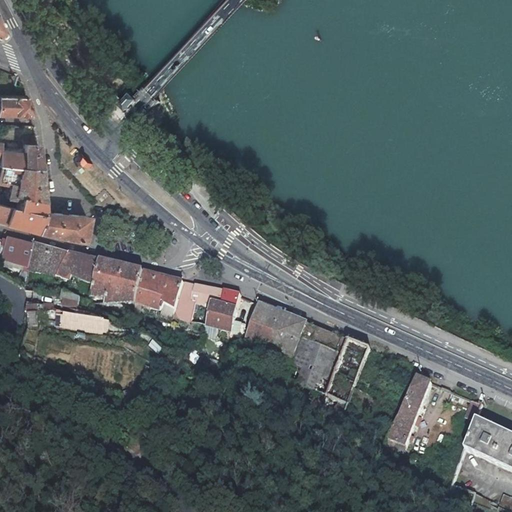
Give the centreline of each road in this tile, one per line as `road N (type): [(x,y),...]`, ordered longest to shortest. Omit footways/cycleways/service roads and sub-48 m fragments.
road 1 (primary): [(261,271),(511,389)]
road 2 (unclassified): [(0,409),(91,441),(184,511)]
road 3 (residential): [(33,64),(54,170),(95,221),(92,253)]
road 4 (primary): [(261,271),(115,133)]
road 5 (tertiary): [(239,0),(115,133)]
road 6 (primary): [(99,151),(202,243)]
road 7 (residential): [(202,243),(179,268),(92,253)]
